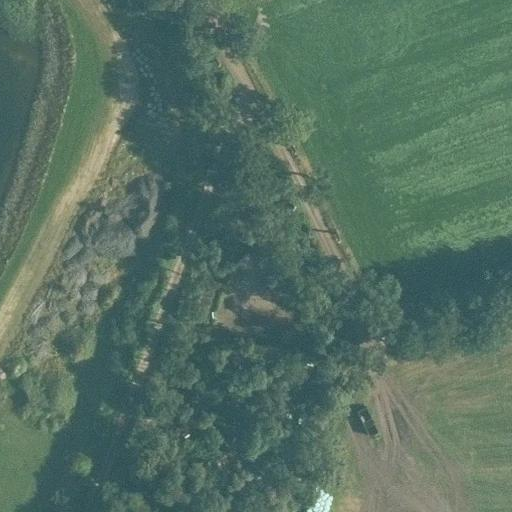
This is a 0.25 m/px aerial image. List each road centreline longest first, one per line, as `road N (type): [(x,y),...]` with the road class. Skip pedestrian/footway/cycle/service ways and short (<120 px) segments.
road 1 (track): [(95,511),(246,90)]
road 2 (track): [(246,90),(380,341),(411,345),(511,312)]
